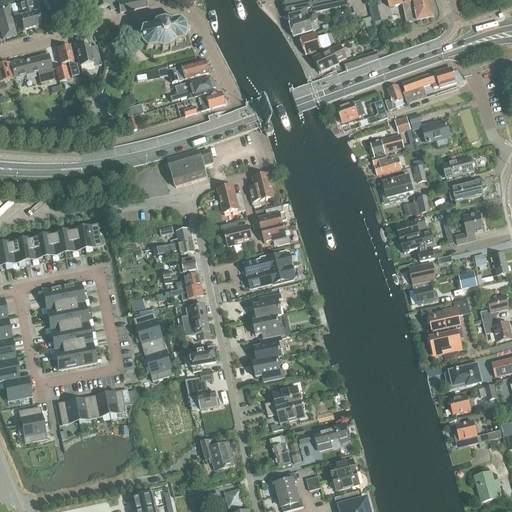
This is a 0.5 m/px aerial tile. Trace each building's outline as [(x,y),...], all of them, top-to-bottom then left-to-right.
[(23,31),(42,26),(38,13),(36,14),(32,0),(18,0),(17,1),(22,18),(19,18),(23,31)] [(86,14),(83,6),(81,0),(68,0),(74,18),(86,14)] [(92,0),(93,2),(95,11),(109,7),(110,12),(118,10),(119,14),(148,8),(145,0),(92,0)] [(346,0),(288,0),(287,1),(284,1),(283,3),(285,12),(283,15),(283,18),(288,21),(293,37),(312,32),(309,21),(312,22),(316,21),(317,19),(316,14),(318,12),(342,7),(342,10),(348,9),(346,0)] [(417,22),(434,18),(430,0),(387,0),(389,7),(402,5),(406,24),(417,22)] [(376,2),(368,5),(373,23),(381,21),(376,2)] [(0,28),(3,40),(16,36),(8,7),(0,9),(0,28)] [(355,14),(347,16),(349,23),(357,22),(355,14)] [(335,28),(348,24),(346,16),(333,20),(335,28)] [(133,42),(132,43),(137,47),(139,47),(142,45),(146,49),(146,51),(148,51),(148,49),(154,48),(154,50),(156,50),(156,48),(161,50),(161,51),(163,52),(163,50),(169,48),(170,50),(171,49),(171,48),(174,44),(175,46),(177,45),(176,43),(183,42),(184,43),(185,42),(184,41),(186,34),(186,33),(187,33),(189,31),(189,28),(186,27),(185,27),(184,27),(180,22),(181,20),(179,20),(178,21),(172,23),(172,21),(170,21),(170,23),(165,21),(165,19),(163,19),(163,21),(157,22),(156,21),(155,22),(155,23),(151,27),(150,26),(149,27),(150,28),(144,29),(142,28),(141,29),(142,31),(141,36),(135,36),(133,40),(133,42)] [(311,54),(312,56),(332,49),(327,36),(318,39),(316,34),(300,39),(306,56),(311,54)] [(78,43),(77,45),(76,45),(81,67),(94,63),(95,67),(102,65),(98,48),(93,49),(91,48),(89,42),(84,43),(82,42),(78,43)] [(58,49),(57,49),(61,65),(62,65),(68,63),(71,78),(80,76),(77,64),(74,65),(73,63),(74,63),(70,46),(68,47),(58,49)] [(321,74),(339,66),(338,64),(347,60),(341,48),(314,60),(318,67),(316,67),(320,74),(321,74)] [(377,53),(343,63),(346,72),(362,67),(362,66),(379,60),(377,53)] [(13,65),(11,65),(12,72),(13,72),(14,80),(37,74),(40,84),(54,80),(48,56),(19,63),(18,61),(12,63),(13,65)] [(179,82),(208,74),(204,61),(181,67),(182,71),(176,73),(179,82)] [(12,72),(11,65),(10,65),(9,64),(7,64),(5,63),(1,64),(0,66),(0,65),(0,88),(5,87),(4,83),(14,80),(12,72)] [(59,83),(68,80),(69,80),(66,66),(56,69),(59,83)] [(167,68),(158,70),(160,79),(169,77),(171,84),(177,83),(174,73),(176,73),(175,68),(168,70),(167,68)] [(440,89),(457,83),(452,69),(435,74),(402,85),(403,87),(401,87),(404,94),(403,94),(407,105),(424,99),(420,89),(432,85),(434,89),(439,87),(440,89)] [(158,70),(146,73),(147,81),(160,79),(158,70)] [(209,78),(175,88),(177,96),(212,85),(211,80),(210,80),(209,78)] [(91,87),(90,80),(83,81),(85,88),(91,87)] [(177,96),(170,98),(171,103),(187,98),(187,101),(189,100),(194,98),(214,93),(213,90),(214,90),(212,85),(177,96)] [(401,87),(399,88),(398,86),(387,90),(391,100),(385,103),(388,112),(397,109),(395,104),(403,101),(401,95),(403,94),(404,94),(401,87)] [(293,89),(289,91),(299,118),(303,116),(293,89)] [(209,110),(224,105),(220,93),(198,100),(200,105),(207,103),(209,110)] [(131,96),(125,98),(127,107),(134,106),(131,96)] [(364,116),(360,107),(359,102),(354,104),(337,110),(339,117),(338,118),(340,123),(341,123),(342,124),(364,116)] [(387,116),(382,103),(376,105),(379,116),(378,116),(378,117),(380,123),(387,120),(387,116)] [(128,119),(136,117),(133,107),(125,110),(128,119)] [(185,117),(197,114),(195,108),(183,111),(185,117)] [(411,125),(422,121),(420,116),(409,119),(411,125)] [(130,132),(138,130),(134,119),(127,121),(130,132)] [(408,130),(406,121),(395,124),(398,133),(408,130)] [(427,144),(450,137),(445,121),(422,128),(427,144)] [(267,137),(272,135),(274,132),(272,129),(270,127),(266,129),(265,132),(267,137)] [(370,144),(374,157),(385,154),(404,149),(400,137),(381,141),(370,144)] [(204,169),(214,167),(209,152),(200,155),(199,152),(168,162),(176,189),(207,179),(204,169)] [(387,160),(385,154),(374,157),(375,159),(372,160),(378,176),(401,169),(398,159),(396,160),(395,158),(387,160)] [(446,180),(473,173),(470,159),(443,166),(446,180)] [(418,184),(427,182),(423,166),(414,169),(418,184)] [(249,188),(250,192),(254,209),(261,207),(260,202),(266,201),(266,202),(268,201),(267,200),(274,199),(269,179),(268,176),(253,179),(255,186),(249,188)] [(387,200),(413,193),(408,176),(383,183),(387,200)] [(481,190),(485,189),(486,188),(484,180),(482,179),(476,180),(476,183),(448,190),(452,204),(457,202),(459,208),(469,205),(468,200),(483,196),(481,190)] [(238,213),(245,212),(242,197),(235,198),(233,187),(218,191),(224,214),(230,213),(232,213),(232,212),(238,211),(238,213)] [(421,214),(429,212),(426,196),(418,198),(419,202),(421,214)] [(421,214),(419,202),(411,204),(414,215),(421,214)] [(411,204),(403,206),(406,218),(414,215),(411,204)] [(259,220),(262,232),(283,226),(282,223),(284,222),(286,222),(287,220),(285,215),(284,214),(282,214),(280,207),(268,211),(269,217),(259,220)] [(474,234),(483,232),(479,215),(463,218),(467,235),(455,237),(457,246),(476,241),(474,234)] [(424,221),(397,228),(401,242),(422,235),(427,251),(433,250),(439,248),(441,247),(438,238),(433,239),(431,233),(430,229),(427,230),(424,221)] [(237,230),(235,224),(220,227),(222,235),(225,234),(226,240),(225,240),(226,242),(227,241),(228,248),(251,242),(248,227),(237,230)] [(97,226),(81,229),(85,248),(92,247),(92,250),(102,248),(97,226)] [(284,230),(283,226),(262,232),(265,244),(275,241),(277,248),(290,244),(288,237),(286,238),(284,232),(285,232),(284,230)] [(161,237),(174,234),(172,228),(160,231),(161,237)] [(81,229),(71,231),(75,253),(78,253),(78,250),(85,248),(81,229)] [(172,242),(173,246),(192,242),(190,230),(177,233),(178,240),(172,242)] [(71,231),(61,233),(65,252),(72,251),(72,254),(75,253),(71,231)] [(449,245),(454,244),(450,232),(445,234),(449,245)] [(61,233),(51,235),(55,257),(58,257),(58,254),(65,252),(61,233)] [(55,257),(51,235),(41,237),(45,256),(52,255),(52,258),(55,257)] [(422,235),(401,242),(405,255),(420,250),(421,253),(417,254),(420,264),(443,257),(441,251),(434,253),(433,250),(427,251),(422,235)] [(41,237),(31,239),(35,261),(38,261),(38,258),(45,256),(41,237)] [(31,239),(21,241),(25,260),(32,259),(32,262),(35,261),(31,239)] [(21,241),(11,243),(15,265),(18,265),(18,262),(25,260),(21,241)] [(194,254),(192,242),(173,246),(158,249),(159,256),(179,252),(180,256),(194,254)] [(11,243),(1,245),(5,264),(12,263),(12,266),(15,265),(11,243)] [(248,278),(292,266),(289,254),(287,254),(287,252),(265,258),(266,260),(244,265),(248,278)] [(497,277),(509,274),(505,255),(492,258),(493,259),(490,260),(491,264),(494,263),(497,277)] [(477,267),(486,265),(484,256),(475,258),(477,267)] [(438,260),(439,266),(453,263),(451,257),(438,260)] [(197,270),(197,268),(197,265),(196,264),(195,259),(182,262),(181,260),(169,262),(170,268),(179,266),(180,274),(197,271),(197,270)] [(413,286),(436,280),(435,273),(433,266),(433,265),(409,271),(409,272),(413,286)] [(292,266),(248,278),(251,290),(272,285),(273,287),(294,281),(294,279),(296,279),(292,266)] [(459,277),(462,290),(478,287),(475,273),(459,277)] [(176,284),(176,286),(177,291),(201,287),(199,275),(184,278),(185,282),(181,283),(176,284)] [(418,305),(436,300),(433,287),(429,288),(428,283),(437,281),(436,280),(413,286),(414,287),(418,305)] [(81,283),(61,287),(63,298),(80,294),(79,287),(82,287),(81,283)] [(47,301),(63,298),(61,287),(42,291),(42,294),(45,294),(47,301)] [(203,298),(201,287),(177,291),(171,293),(172,298),(182,296),(183,302),(203,298)] [(63,298),(65,308),(85,304),(84,301),(82,301),(80,294),(63,298)] [(281,317),(278,302),(281,301),(280,295),(277,296),(258,299),(260,305),(254,306),(257,321),(277,317),(278,317),(281,317)] [(480,313),(483,324),(497,320),(495,314),(509,311),(505,297),(488,301),(490,311),(480,313)] [(65,308),(63,298),(47,301),(48,308),(45,309),(46,312),(65,308)] [(432,327),(433,334),(460,329),(458,317),(470,314),(467,301),(454,304),(455,310),(429,315),(430,316),(427,319),(428,325),(432,327)] [(67,318),(84,314),(83,307),(86,307),(85,304),(65,308),(67,318)] [(188,318),(182,319),(183,324),(207,319),(205,305),(191,308),(191,309),(186,310),(188,318)] [(67,318),(65,308),(46,312),(46,314),(49,314),(51,321),(67,318)] [(84,314),(67,318),(69,328),(89,324),(88,321),(86,321),(84,314)] [(136,320),(134,320),(137,329),(140,329),(142,336),(160,330),(155,314),(141,318),(136,320)] [(263,341),(267,340),(280,337),(284,337),(283,331),(280,332),(278,317),(277,317),(257,321),(253,321),(256,337),(261,335),(263,341)] [(50,332),(69,328),(67,318),(51,321),(52,328),(49,329),(50,332)] [(0,341),(12,340),(8,319),(0,321),(0,341)] [(207,319),(183,324),(184,328),(186,338),(196,336),(198,343),(211,340),(208,324),(207,319)] [(498,326),(497,320),(483,324),(486,336),(494,334),(496,343),(511,339),(508,324),(498,326)] [(89,324),(69,328),(71,338),(88,334),(87,327),(90,327),(89,324)] [(71,338),(69,328),(50,332),(50,334),(53,334),(55,341),(71,338)] [(460,329),(433,334),(430,335),(427,339),(429,345),(432,347),(434,356),(444,354),(446,361),(459,358),(457,351),(461,351),(457,331),(460,330),(460,329)] [(144,343),(141,343),(144,352),(165,345),(160,330),(142,336),(144,343)] [(88,334),(71,338),(73,348),(93,344),(92,341),(90,341),(88,334)] [(279,344),(281,343),(280,337),(267,340),(263,341),(259,341),(260,347),(254,348),(257,362),(278,358),(278,359),(282,359),(279,344)] [(73,348),(71,338),(55,341),(56,348),(53,349),(54,352),(73,348)] [(0,362),(16,359),(12,340),(0,341),(0,362)] [(93,344),(73,348),(75,358),(92,354),(91,347),(94,347),(93,344)] [(165,345),(144,352),(146,360),(149,360),(151,367),(170,361),(165,345)] [(73,348),(54,352),(54,354),(57,354),(59,361),(75,358),(73,348)] [(197,355),(190,356),(192,369),(193,374),(197,373),(202,372),(201,367),(216,364),(214,352),(205,353),(205,352),(198,353),(198,355),(197,355)] [(92,354),(75,358),(77,368),(97,364),(96,361),(94,361),(92,354)] [(77,368),(75,358),(59,361),(60,368),(57,369),(58,372),(77,368)] [(281,374),(278,359),(278,358),(257,362),(253,363),(256,379),(262,377),(263,383),(267,382),(285,379),(284,373),(281,374)] [(16,359),(0,362),(0,383),(6,383),(6,382),(20,379),(16,359)] [(511,359),(492,364),(496,379),(511,374),(511,359)] [(153,374),(151,374),(153,383),(175,377),(170,361),(151,367),(153,374)] [(457,372),(450,373),(454,388),(465,385),(466,388),(481,384),(477,367),(470,369),(469,365),(456,368),(457,372)] [(204,382),(214,380),(212,372),(200,375),(201,379),(202,383),(204,382)] [(330,373),(323,374),(325,381),(332,379),(330,373)] [(28,378),(20,379),(6,382),(6,383),(10,403),(32,398),(28,378)] [(201,379),(186,382),(190,399),(198,398),(201,411),(218,408),(216,398),(215,394),(215,393),(206,395),(205,389),(204,382),(202,383),(201,379)] [(265,405),(266,411),(301,403),(297,387),(272,393),(275,403),(265,405)] [(488,402),(497,400),(494,387),(485,389),(488,402)] [(122,392),(106,395),(110,414),(117,413),(118,416),(127,414),(122,392)] [(103,416),(110,414),(106,395),(90,398),(94,420),(103,418),(103,416)] [(454,416),(470,412),(466,397),(450,401),(452,410),(450,410),(452,416),(454,416)] [(90,398),(74,402),(78,421),(85,419),(86,422),(94,420),(90,398)] [(71,422),(78,421),(74,402),(58,405),(62,427),(71,425),(71,422)] [(305,418),(301,403),(266,411),(268,418),(278,415),(280,424),(305,418)] [(23,421),(24,428),(44,425),(40,408),(19,413),(20,419),(20,422),(23,421)] [(317,416),(319,423),(334,420),(332,412),(317,416)] [(456,426),(460,442),(467,440),(468,447),(476,445),(489,442),(488,435),(476,438),(473,422),(456,426)] [(511,423),(501,426),(504,438),(511,435),(511,423)] [(47,441),(44,425),(24,428),(26,436),(23,436),(25,445),(47,441)] [(344,425),(321,431),(319,432),(320,436),(314,437),(318,451),(331,447),(331,446),(348,442),(344,425)] [(308,443),(307,440),(310,440),(309,436),(298,438),(300,445),(308,443)] [(270,441),(274,455),(286,452),(282,437),(270,441)] [(215,472),(233,467),(231,459),(233,458),(229,444),(216,447),(214,440),(201,443),(206,462),(212,460),(215,472)] [(294,465),(302,463),(298,451),(299,451),(298,448),(292,450),(293,457),(291,457),(294,465)] [(290,466),(286,452),(274,455),(278,469),(290,466)] [(330,467),(333,480),(356,474),(353,461),(330,467)] [(482,503),(501,498),(497,481),(493,482),(491,473),(475,478),(482,503)] [(278,495),(279,497),(296,492),(294,483),(296,483),(294,474),(274,480),(276,487),(275,490),(276,494),(278,495)] [(360,486),(356,474),(333,480),(336,492),(360,486)] [(319,483),(318,478),(306,481),(308,487),(319,483)] [(308,487),(309,492),(321,489),(319,483),(308,487)] [(229,510),(245,506),(240,490),(224,494),(229,510)] [(145,496),(130,499),(131,505),(133,505),(133,507),(132,508),(132,511),(138,511),(157,508),(153,491),(144,493),(145,496)] [(298,501),(296,492),(279,497),(279,498),(278,501),(279,505),(281,506),(282,511),(290,511),(303,508),(301,500),(298,501)] [(337,508),(342,506),(343,511),(366,511),(364,501),(360,502),(358,494),(335,500),(337,508)]
